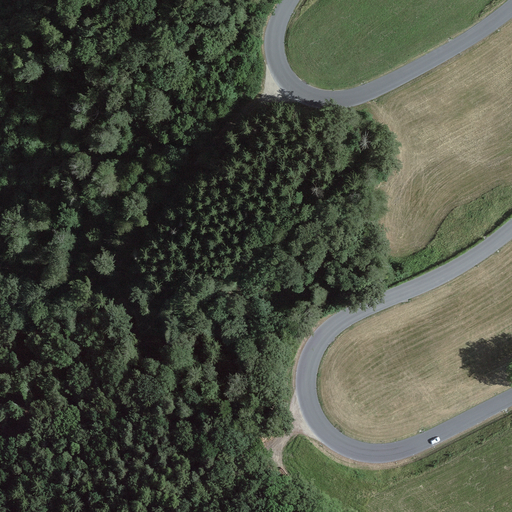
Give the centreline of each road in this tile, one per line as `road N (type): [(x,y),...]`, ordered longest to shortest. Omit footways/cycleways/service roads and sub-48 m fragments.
road 1 (tertiary): [(511,226),(445,273),(348,315),(328,329),(306,370),(321,427),(355,451),(403,450),(511,397)]
road 2 (tertiary): [(290,0),(276,29),(277,64),(299,92),(321,99),(375,88),(511,7)]
